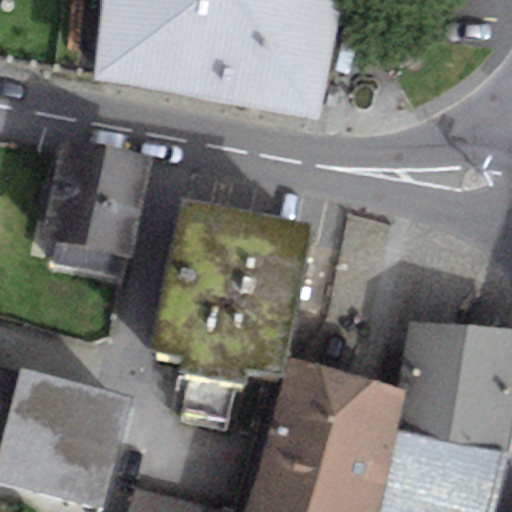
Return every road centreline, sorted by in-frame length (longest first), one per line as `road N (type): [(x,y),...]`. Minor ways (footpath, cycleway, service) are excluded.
road 1 (primary): [(511,174),(322,165),(0,105)]
road 2 (unknown): [(389,171),(355,377)]
